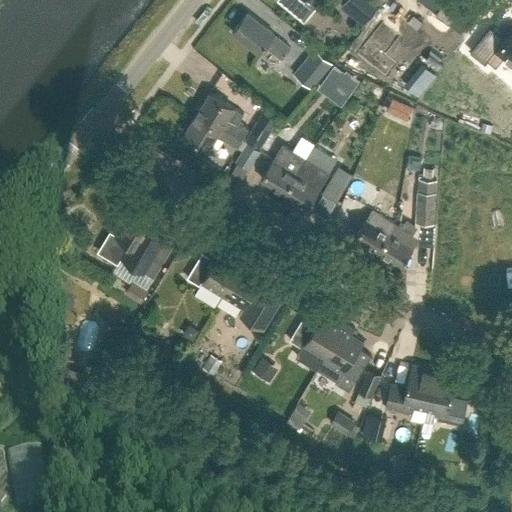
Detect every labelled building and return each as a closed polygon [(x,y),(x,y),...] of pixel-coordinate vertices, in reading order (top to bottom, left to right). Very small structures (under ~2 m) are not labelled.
[(279,0),(305,21),(315,9),(304,0),(279,0)] [(344,0),(342,3),(364,21),(377,5),(370,0),(344,0)] [(483,0),(426,0),(461,28),(483,0)] [(290,47),(273,34),(274,33),(248,12),(232,32),(258,53),(264,45),(282,59),(290,47)] [(511,28),(504,37),(490,26),(470,51),(485,63),(488,60),(496,66),(504,57),(511,63),(511,28)] [(402,54),(420,71),(437,53),(454,35),(448,29),(428,50),(417,39),(402,54)] [(332,64),(314,48),(293,73),(312,88),(332,64)] [(333,83),(347,96),(362,80),(349,67),(333,83)] [(210,92),(197,112),(241,139),(248,128),(238,121),(243,113),(229,104),(210,92)] [(197,112),(185,132),(210,147),(218,134),(238,147),(242,139),(241,139),(197,112)] [(245,139),(259,147),(269,130),(256,122),(245,139)] [(277,152),(261,178),(285,193),(301,167),(301,166),(306,157),(314,144),(302,137),(294,150),(283,143),(277,152)] [(237,161),(250,169),(262,151),(248,143),(237,161)] [(301,167),(285,193),(308,207),(324,181),(330,172),(318,165),(326,151),(314,144),(306,157),(301,166),(301,167)] [(391,157),(386,168),(401,175),(406,164),(391,157)] [(341,168),(331,185),(342,192),(352,175),(341,168)] [(435,224),(438,180),(420,179),(417,222),(435,224)] [(147,237),(160,215),(137,201),(116,235),(113,234),(103,250),(120,260),(121,257),(143,271),(159,245),(147,237)] [(379,250),(395,224),(372,210),(356,236),(379,250)] [(401,221),(398,226),(395,224),(379,250),(403,265),(419,238),(412,234),(417,227),(406,221),(405,224),(401,221)] [(223,294),(243,260),(234,255),(231,259),(220,252),(215,260),(202,252),(187,278),(200,285),(202,281),(223,294)] [(243,260),(223,294),(244,306),(239,315),(263,330),(281,300),(257,285),(262,278),(250,270),(252,266),(243,260)] [(108,282),(115,287),(120,280),(113,275),(108,282)] [(148,292),(132,282),(126,294),(142,303),(148,292)] [(296,357),(317,370),(346,323),(336,317),(334,321),(322,314),(317,322),(305,315),(290,340),(302,348),(296,357)] [(355,328),(346,323),(317,370),(338,382),(337,383),(350,391),(356,380),(372,355),(359,348),(364,340),(352,333),(355,328)] [(183,334),(193,340),(199,329),(194,326),(186,328),(183,334)] [(271,381),(280,367),(264,356),(255,370),(271,381)] [(426,407),(435,369),(412,363),(407,387),(391,383),(385,408),(413,414),(415,405),(426,407)] [(372,396),(382,374),(370,369),(361,391),(372,396)] [(435,369),(426,407),(437,410),(435,419),(462,426),(468,401),(452,397),(458,374),(435,369)] [(349,433),(357,421),(340,410),(332,422),(349,433)] [(474,449),(462,448),(462,460),(474,461),(474,449)] [(411,467),(392,461),(388,472),(407,478),(411,467)]
